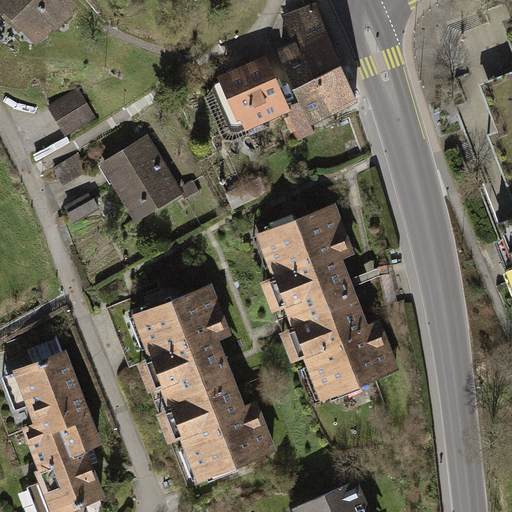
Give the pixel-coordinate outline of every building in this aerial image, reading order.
[(0,0),(0,2),(20,23),(24,19),(38,34),(66,7),(58,0),(0,0)] [(302,44),(326,31),(316,5),(305,9),(306,12),(285,19),(296,47),(302,44)] [(302,44),(332,111),(357,99),(343,69),(334,47),(326,31),(302,44)] [(296,47),(280,54),(311,121),(332,111),(302,44),(296,47)] [(267,61),(216,84),(220,94),(212,97),(228,136),(238,132),(238,131),(288,109),(267,61)] [(511,85),(492,92),(510,139),(505,141),(511,159),(511,85)] [(78,89),(50,106),(66,133),(94,116),(78,89)] [(157,164),(142,140),(105,162),(138,217),(180,192),(162,162),(157,164)] [(72,177),(87,168),(78,153),(54,168),(60,178),(69,172),(72,177)] [(192,182),(184,186),(188,194),(197,190),(192,182)] [(511,258),(511,191),(511,192),(511,217),(499,223),(511,258)] [(92,200),(69,212),(75,223),(98,210),(92,200)] [(333,205),(267,231),(279,261),(272,264),(293,316),(312,365),(318,363),(330,394),(395,368),(377,322),(354,331),(343,301),(349,299),(345,288),(331,293),(330,290),(329,287),(337,284),(328,262),(342,256),(351,252),(333,205)] [(396,303),(389,273),(379,275),(386,305),(396,303)] [(144,312),(131,317),(143,348),(149,346),(188,446),(195,443),(207,474),(272,449),(254,403),(231,412),(220,381),(226,379),(222,369),(208,374),(206,371),(205,368),(213,365),(204,341),(227,333),(209,286),(161,304),(144,311),(144,312)] [(28,484),(38,511),(57,511),(101,495),(83,448),(97,443),(87,415),(88,415),(58,338),(29,350),(34,363),(3,375),(16,409),(31,403),(39,422),(27,427),(46,477),(28,484)] [(366,511),(352,482),(298,506),(301,511),(300,511),(366,511)]
